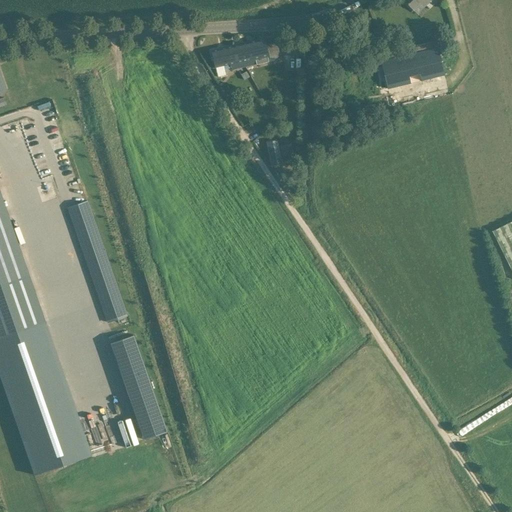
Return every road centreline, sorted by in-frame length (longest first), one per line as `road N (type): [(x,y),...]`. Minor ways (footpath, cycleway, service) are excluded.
road 1 (track): [(493,511),(187,43),(186,30)]
road 2 (unknown): [(0,144),(125,487)]
road 3 (unclassified): [(357,0),(303,22),(0,40)]
